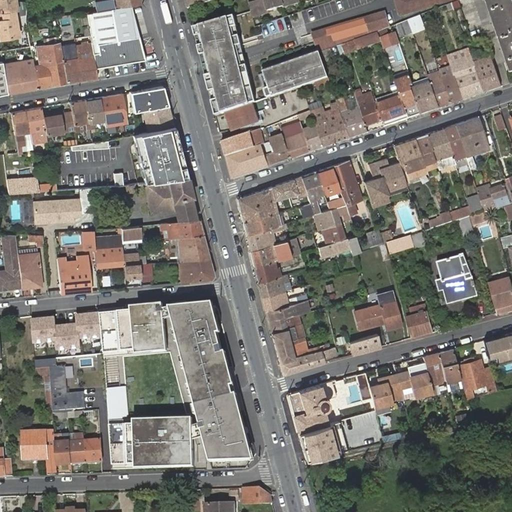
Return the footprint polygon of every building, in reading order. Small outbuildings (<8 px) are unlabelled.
[(0,0),(0,11),(15,9),(17,9),(16,0),(0,0)] [(184,0),(187,9),(207,2),(206,0),(184,0)] [(262,0),(249,4),(252,12),(253,17),(269,12),(269,11),(300,2),(299,0),(262,0)] [(395,0),(398,9),(427,0),(395,0)] [(427,0),(398,9),(400,15),(450,0),(427,0)] [(485,0),(511,73),(511,72),(511,2),(511,0),(485,0)] [(137,37),(131,5),(109,8),(90,10),(86,11),(88,25),(89,34),(91,43),(92,52),(93,56),(95,69),(145,60),(139,37),(137,37)] [(0,37),(18,35),(15,9),(0,11),(0,37)] [(385,12),(313,33),(317,45),(389,24),(385,12)] [(236,26),(234,17),(193,29),(195,37),(201,35),(203,46),(197,47),(200,56),(206,54),(208,64),(211,75),(205,76),(209,92),(214,90),(217,100),(212,102),(216,117),(226,113),(255,103),(252,92),(246,94),(244,83),(250,82),(246,66),(240,68),(238,58),(235,47),(241,45),(239,37),(233,38),(230,28),(236,26)] [(284,17),(269,21),(272,34),(287,30),(284,17)] [(413,34),(409,22),(397,27),(401,38),(413,34)] [(341,45),(355,40),(358,50),(381,42),(378,32),(389,27),(389,24),(317,45),(319,52),(341,45)] [(239,37),(236,26),(230,28),(233,38),(239,37)] [(395,34),(388,36),(382,39),(385,48),(399,44),(395,34)] [(201,35),(195,37),(197,47),(203,46),(201,35)] [(341,45),(345,55),(358,50),(355,40),(341,45)] [(59,41),(30,45),(32,58),(38,88),(66,83),(63,60),(62,54),(61,50),(59,41)] [(81,80),(96,78),(95,69),(93,56),(92,52),(91,43),(75,46),(76,52),(81,80)] [(244,57),(241,45),(235,47),(238,58),(240,68),(246,66),(244,57)] [(63,60),(66,83),(81,80),(76,52),(75,46),(71,46),(71,48),(61,50),(62,54),(63,60)] [(269,88),(265,90),(268,98),(328,77),(319,52),(264,72),(269,88)] [(472,57),(470,52),(449,59),(451,66),(463,100),(484,93),(474,65),(472,57)] [(208,64),(206,54),(200,56),(203,66),(205,76),(211,75),(208,64)] [(472,57),(474,65),(484,62),(481,54),(472,57)] [(38,88),(32,58),(17,61),(22,90),(38,88)] [(474,65),(484,93),(501,87),(491,60),(484,62),(474,65)] [(22,90),(17,61),(2,64),(7,93),(22,90)] [(451,66),(440,71),(440,72),(452,104),(463,100),(451,66)] [(428,76),(431,83),(439,108),(452,104),(440,72),(428,76)] [(396,82),(401,97),(409,119),(420,114),(411,90),(410,87),(413,86),(410,77),(396,82)] [(252,92),(250,82),(244,83),(246,94),(252,92)] [(411,90),(420,114),(439,108),(431,83),(411,90)] [(142,112),(168,104),(163,87),(129,92),(133,114),(142,112)] [(360,90),(353,92),(356,98),(366,126),(381,121),(376,104),(374,105),(370,92),(362,95),(360,90)] [(125,118),(120,94),(100,97),(104,120),(105,124),(105,125),(109,124),(109,120),(113,119),(125,118)] [(104,120),(100,97),(85,100),(89,129),(93,128),(92,122),(95,121),(104,120)] [(378,105),(385,126),(409,119),(401,97),(378,105)] [(356,98),(337,105),(340,110),(349,139),(368,133),(366,126),(356,98)] [(89,129),(85,100),(70,102),(72,112),(75,130),(77,129),(76,125),(85,123),(86,128),(86,129),(89,129)] [(255,103),(226,113),(232,131),(242,127),(261,120),(255,103)] [(148,131),(173,125),(168,104),(142,112),(148,131)] [(45,135),(42,117),(42,115),(41,107),(26,110),(31,139),(34,138),(34,141),(46,138),(46,135),(45,135)] [(26,110),(10,112),(14,136),(16,136),(17,146),(21,146),(22,149),(32,148),(31,139),(26,110)] [(326,115),(336,143),(349,139),(340,110),(336,112),(337,114),(330,117),(329,114),(326,115)] [(326,115),(324,111),(312,116),(316,127),(323,148),(336,143),(326,115)] [(45,135),(46,135),(64,132),(75,131),(75,130),(72,112),(60,114),(42,117),(45,135)] [(476,117),(455,124),(465,156),(468,162),(470,168),(474,166),(470,155),(487,149),(476,117)] [(507,131),(502,117),(495,119),(500,133),(507,131)] [(107,139),(116,138),(118,137),(117,132),(111,133),(109,124),(105,125),(105,128),(107,139)] [(455,124),(443,128),(453,160),(465,156),(455,124)] [(148,131),(132,135),(143,183),(186,177),(173,125),(148,131)] [(303,132),(301,126),(282,133),(290,159),(310,152),(303,132)] [(303,132),(310,152),(323,148),(316,127),(303,132)] [(443,128),(426,134),(438,168),(442,167),(441,165),(449,162),(450,164),(454,162),(453,160),(443,128)] [(222,143),(226,157),(262,144),(263,143),(259,131),(222,143)] [(264,156),(268,167),(290,159),(282,133),(282,132),(279,133),(280,138),(269,141),(273,153),(267,156),(264,156)] [(393,145),(398,161),(406,182),(429,175),(428,171),(438,168),(426,134),(393,145)] [(1,141),(3,152),(10,151),(8,140),(1,141)] [(232,179),(268,167),(264,156),(267,156),(262,144),(226,157),(232,179)] [(453,160),(454,162),(455,166),(468,162),(465,156),(453,160)] [(375,161),(366,164),(371,177),(363,180),(369,198),(385,192),(385,191),(406,184),(406,182),(398,161),(388,165),(385,158),(375,162),(375,161)] [(339,187),(346,207),(356,204),(360,202),(356,188),(354,188),(346,162),(331,167),(337,184),(339,187)] [(315,172),(323,192),(326,191),(325,188),(337,184),(331,167),(315,172)] [(309,204),(313,214),(319,212),(315,198),(317,197),(317,194),(323,192),(315,172),(300,177),(306,194),(307,198),(309,204)] [(7,193),(39,190),(39,186),(37,174),(6,177),(7,193)] [(194,207),(186,177),(143,183),(149,213),(174,211),(176,222),(198,219),(194,207)] [(300,177),(292,180),(296,193),(294,194),(295,197),(306,194),(300,177)] [(236,199),(242,223),(273,214),(270,202),(274,201),(294,194),(296,193),(292,180),(236,199)] [(326,192),(339,187),(337,184),(325,188),(326,191),(326,192)] [(485,213),(492,211),(511,204),(511,201),(510,196),(507,197),(503,186),(478,194),(484,212),(485,213)] [(79,198),(80,213),(93,213),(94,187),(78,188),(79,198)] [(371,205),(388,199),(385,192),(369,198),(371,205)] [(468,204),(470,210),(472,217),(484,212),(478,194),(478,193),(473,194),(476,201),(468,204)] [(79,198),(32,201),(34,223),(74,220),(73,213),(80,213),(79,198)] [(302,218),(313,214),(309,204),(304,205),(299,207),(302,218)] [(350,217),(360,214),(356,204),(346,207),(350,217)] [(318,230),(322,229),(341,223),(337,211),(340,210),(339,206),(319,212),(313,214),(318,230)] [(470,210),(454,215),(456,222),(458,221),(470,218),(472,217),(470,210)] [(242,223),(246,235),(270,228),(280,224),(282,224),(280,216),(282,216),(281,212),(277,213),(273,214),(242,223)] [(470,218),(458,221),(463,239),(475,236),(470,218)] [(202,233),(198,219),(176,222),(169,223),(170,226),(166,227),(167,238),(171,238),(177,237),(202,233)] [(326,244),(345,238),(341,223),(322,229),(326,244)] [(270,228),(274,241),(280,239),(278,232),(282,231),(280,224),(270,228)] [(137,226),(121,227),(121,233),(121,237),(136,236),(138,236),(137,226)] [(81,249),(94,248),(92,228),(79,229),(81,249)] [(246,235),(249,249),(274,241),(270,228),(246,235)] [(378,246),(384,245),(382,239),(380,232),(367,236),(371,249),(378,246)] [(14,234),(0,233),(0,238),(4,268),(0,268),(0,290),(21,288),(20,284),(17,252),(14,234)] [(123,259),(122,242),(121,237),(121,233),(93,235),(94,244),(96,266),(101,266),(123,264),(123,259)] [(209,259),(202,233),(177,237),(179,261),(209,259)] [(414,246),(415,251),(427,248),(423,233),(411,236),(414,246)] [(43,245),(42,234),(28,234),(28,241),(36,240),(37,247),(43,246),(43,245)] [(351,255),(360,252),(355,235),(345,238),(326,244),(317,247),(321,258),(349,249),(351,255)] [(386,244),(388,243),(395,241),(393,235),(382,239),(384,245),(386,244)] [(503,248),(511,245),(511,236),(511,235),(500,238),(503,248)] [(414,246),(411,236),(395,241),(388,243),(391,253),(414,246)] [(250,251),(254,267),(296,254),(298,253),(293,240),(286,243),(285,240),(250,251)] [(384,245),(378,246),(381,257),(389,255),(386,244),(384,245)] [(32,251),(17,252),(20,279),(26,279),(26,284),(40,283),(36,251),(32,251)] [(254,267),(258,284),(277,278),(275,272),(299,265),(296,254),(254,267)] [(87,256),(79,256),(57,258),(58,265),(65,265),(65,272),(59,273),(60,294),(89,292),(87,256)] [(464,256),(460,258),(467,280),(471,278),(464,256)] [(139,276),(138,264),(138,257),(135,257),(135,259),(123,259),(123,264),(124,277),(139,276)] [(467,280),(460,258),(438,264),(442,282),(438,283),(441,292),(445,290),(448,300),(475,292),(471,278),(467,280)] [(213,274),(209,259),(179,261),(181,283),(211,280),(213,274)] [(150,278),(149,263),(144,263),(138,264),(139,276),(140,280),(150,278)] [(258,284),(262,297),(284,291),(289,290),(287,282),(281,284),(279,277),(277,278),(258,284)] [(508,312),(511,310),(511,283),(511,280),(489,286),(497,315),(506,312),(505,311),(507,310),(508,312)] [(307,300),(305,295),(287,300),(284,291),(262,297),(266,311),(307,300)] [(401,326),(394,301),(391,291),(376,295),(379,305),(355,312),(359,329),(384,323),(386,330),(401,326)] [(475,292),(448,300),(449,304),(476,296),(475,292)] [(213,298),(170,302),(209,461),(255,460),(213,298)] [(266,311),(271,332),(285,328),(283,318),(290,316),(289,314),(301,310),(299,306),(311,303),(310,299),(307,300),(266,311)] [(164,301),(131,305),(131,310),(136,354),(169,351),(164,301)] [(131,310),(100,313),(104,353),(105,357),(136,354),(131,310)] [(100,313),(78,315),(80,338),(102,336),(100,313)] [(271,332),(279,362),(293,358),(293,357),(318,350),(317,347),(307,349),(300,321),(298,315),(298,314),(290,316),(283,318),(285,328),(271,332)] [(411,339),(432,333),(427,314),(406,319),(411,339)] [(55,317),(32,319),(34,343),(57,341),(55,317)] [(78,323),(56,325),(58,349),(80,347),(78,323)] [(511,332),(483,341),(488,358),(495,355),(496,360),(511,355),(511,332)] [(350,356),(380,347),(376,334),(347,343),(350,356)] [(282,375),(323,362),(321,358),(335,354),(333,346),(318,350),(293,357),(293,358),(279,362),(282,375)] [(452,349),(437,353),(444,383),(447,391),(462,387),(458,375),(457,370),(458,370),(456,363),(452,349)] [(437,353),(422,357),(426,372),(431,391),(436,390),(435,385),(444,383),(437,353)] [(463,361),(456,363),(458,370),(462,387),(465,396),(472,394),(471,391),(470,387),(479,385),(480,389),(481,391),(494,387),(490,372),(484,373),(482,366),(480,360),(474,362),(472,357),(464,359),(463,361)] [(57,366),(56,358),(35,360),(36,368),(49,367),(57,366)] [(57,366),(49,367),(50,376),(51,396),(52,410),(84,407),(83,392),(67,393),(65,365),(57,366)] [(49,367),(36,368),(37,377),(45,376),(50,376),(49,367)] [(409,370),(396,374),(402,398),(403,401),(416,398),(432,394),(431,391),(426,372),(416,374),(410,376),(409,370)] [(379,384),(368,387),(374,409),(390,405),(390,401),(402,398),(396,374),(382,377),(384,383),(379,384)] [(329,395),(334,394),(331,381),(326,383),(329,395)] [(287,394),(297,433),(326,425),(322,407),(325,406),(324,400),(330,398),(329,395),(326,383),(287,394)] [(83,411),(84,417),(92,416),(93,421),(99,420),(99,417),(99,411),(98,410),(83,411)] [(466,414),(455,417),(456,424),(468,421),(466,414)] [(194,417),(134,419),(136,468),(195,467),(194,417)] [(136,468),(134,419),(110,420),(110,425),(113,469),(136,468)] [(326,425),(297,433),(304,460),(345,450),(338,422),(326,425)] [(47,460),(47,475),(57,475),(56,465),(54,442),(54,432),(22,432),(23,461),(47,460)] [(54,442),(56,465),(71,464),(70,441),(63,441),(62,435),(54,434),(54,442)] [(70,441),(71,464),(87,463),(85,440),(85,435),(75,435),(75,441),(70,441)] [(87,463),(102,463),(100,440),(85,440),(87,463)] [(0,476),(13,476),(11,460),(2,460),(2,449),(0,449),(0,476)] [(244,503),(272,502),(270,494),(260,488),(244,488),(244,500),(244,503)] [(205,511),(234,511),(235,511),(237,510),(237,506),(234,506),(235,503),(205,504),(205,511)]
